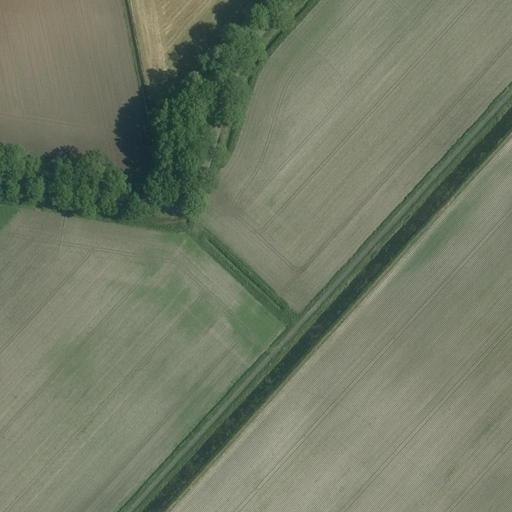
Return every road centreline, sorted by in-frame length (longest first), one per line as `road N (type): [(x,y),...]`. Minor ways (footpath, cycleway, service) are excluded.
road 1 (track): [(168,511),(511,137)]
road 2 (unclassified): [(0,180),(149,204),(188,200),(242,56),(289,0)]
